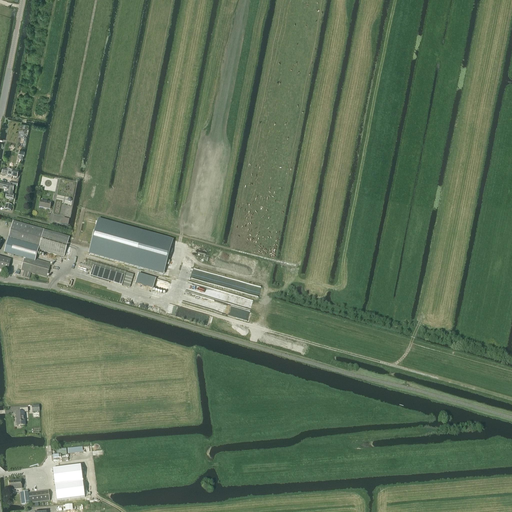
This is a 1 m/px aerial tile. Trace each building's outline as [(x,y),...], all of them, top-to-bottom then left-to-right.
[(3,170),(2,175),(7,176),(7,178),(11,179),(12,177),(17,178),(18,173),(9,171),(10,170),(9,169),(8,169),(7,170),(6,171),(3,170)] [(12,196),(14,186),(9,185),(0,184),(0,189),(9,191),(8,195),(7,195),(6,199),(13,200),(13,199),(14,199),(14,197),(14,196),(12,196)] [(50,210),(51,203),(41,201),(39,208),(50,210)] [(173,240),(98,220),(89,255),(163,276),(173,240)] [(11,227),(8,241),(38,250),(64,257),(69,238),(44,230),(13,222),(11,227)] [(8,241),(4,253),(24,259),(25,258),(36,261),(38,250),(8,241)] [(0,269),(8,272),(11,260),(0,257),(0,269)] [(24,259),(21,271),(24,272),(23,277),(29,279),(31,274),(47,278),(51,265),(41,262),(36,261),(25,258),(24,259)] [(133,274),(87,261),(86,265),(93,267),(90,277),(129,289),(133,274)] [(156,281),(138,275),(135,285),(153,291),(156,281)] [(24,413),(28,412),(28,408),(20,409),(20,413),(16,413),(17,426),(25,426),(24,413)] [(81,466),(52,469),(56,501),(85,497),(81,466)] [(21,481),(9,482),(10,490),(22,489),(21,481)] [(48,491),(29,494),(30,504),(50,502),(48,491)] [(28,492),(20,493),(21,505),(29,504),(28,492)]
